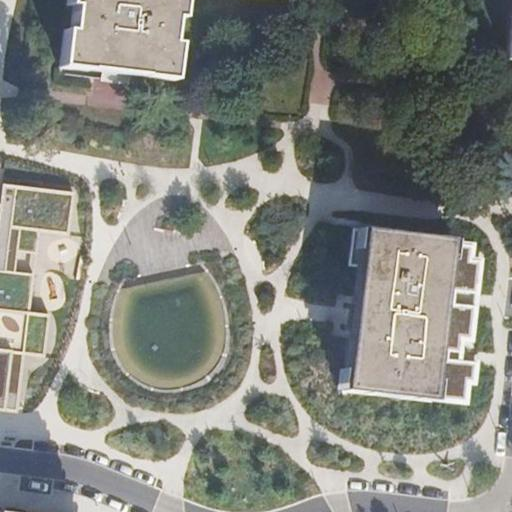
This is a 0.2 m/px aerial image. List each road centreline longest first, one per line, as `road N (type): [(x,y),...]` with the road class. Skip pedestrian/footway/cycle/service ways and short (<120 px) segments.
road 1 (residential): [(0,457),(97,474),(186,511)]
road 2 (residential): [(309,511),(342,502),(443,511)]
